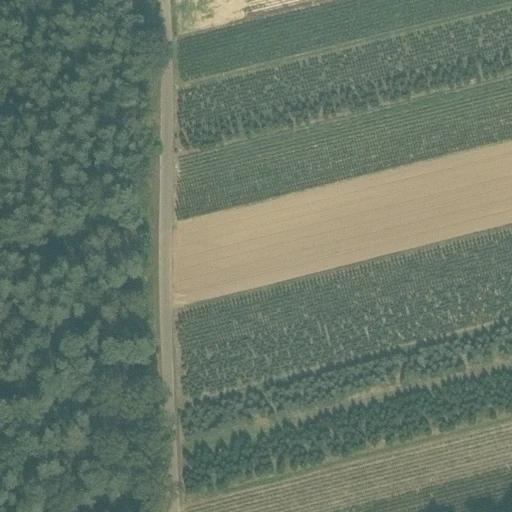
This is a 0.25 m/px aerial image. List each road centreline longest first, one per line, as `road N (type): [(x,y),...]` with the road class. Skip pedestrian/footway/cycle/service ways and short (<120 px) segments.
road 1 (unclassified): [(168,511),(164,0)]
road 2 (track): [(165,6),(0,6)]
